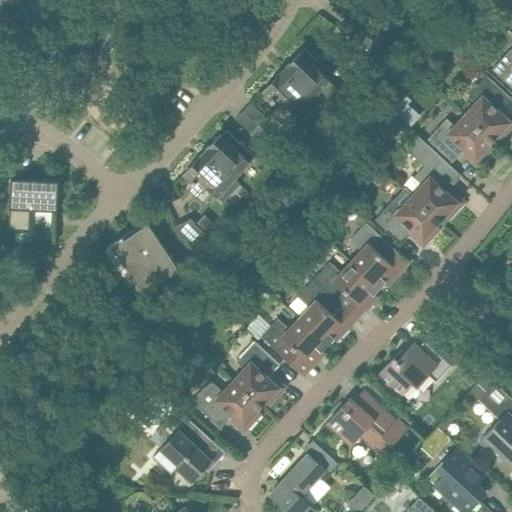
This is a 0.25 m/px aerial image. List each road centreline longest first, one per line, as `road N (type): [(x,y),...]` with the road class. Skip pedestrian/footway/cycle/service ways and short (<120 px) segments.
road 1 (residential): [(254,511),(247,478),(254,460),(437,276)]
road 2 (residential): [(121,194),(235,78),(290,0)]
road 3 (residential): [(0,331),(121,194)]
road 4 (residential): [(121,194),(0,107)]
